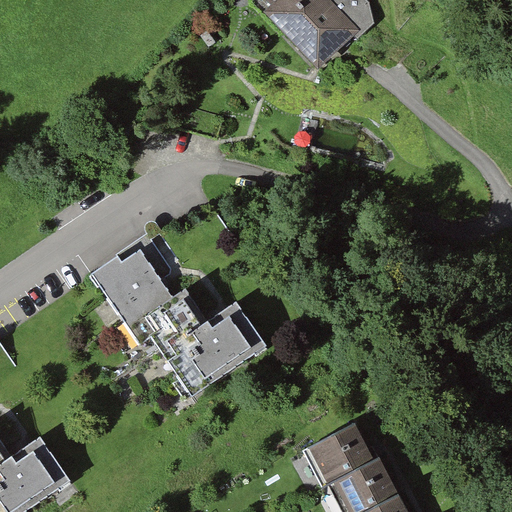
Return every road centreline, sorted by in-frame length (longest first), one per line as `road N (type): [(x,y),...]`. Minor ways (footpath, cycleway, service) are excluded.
road 1 (residential): [(0,288),(188,164),(453,232),(499,217),(492,173),(358,62)]
road 2 (track): [(374,212),(444,263),(511,274)]
